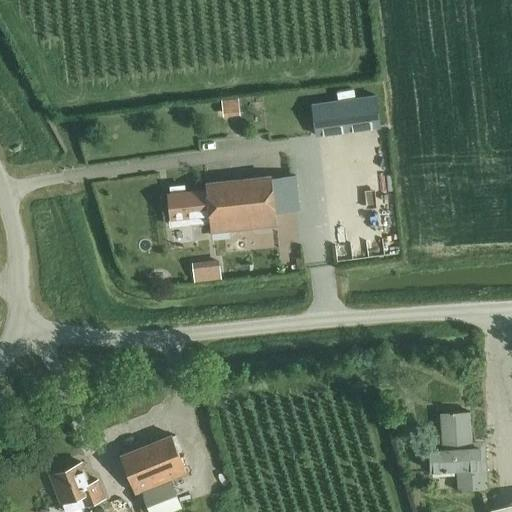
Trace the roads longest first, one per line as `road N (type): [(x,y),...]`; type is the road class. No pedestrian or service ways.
road 1 (unclassified): [(21,326),(53,335),(177,340),(350,317),(511,309)]
road 2 (unclassified): [(21,326),(18,257),(0,177)]
